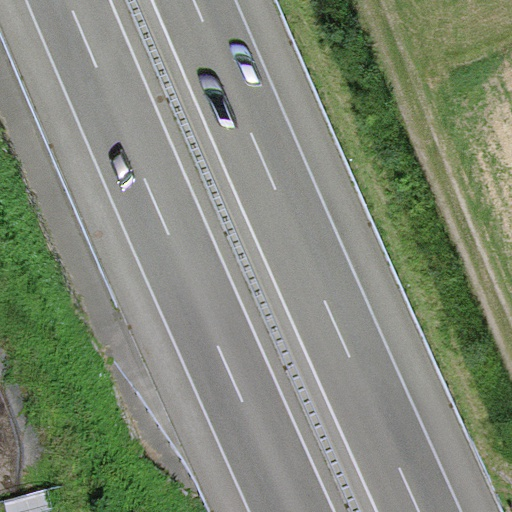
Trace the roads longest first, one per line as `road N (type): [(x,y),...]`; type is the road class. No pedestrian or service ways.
road 1 (motorway): [(71,0),(293,511)]
road 2 (motorway): [(411,511),(194,0)]
